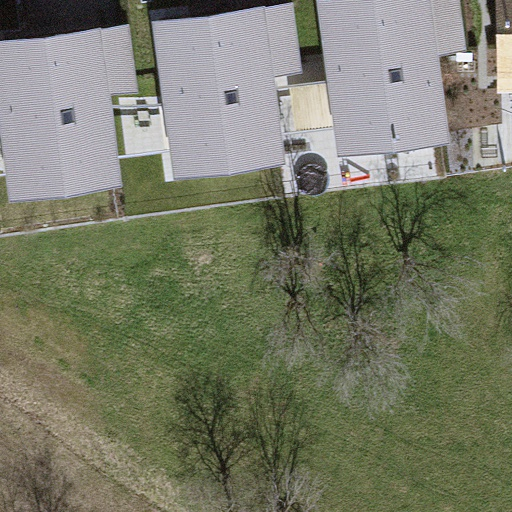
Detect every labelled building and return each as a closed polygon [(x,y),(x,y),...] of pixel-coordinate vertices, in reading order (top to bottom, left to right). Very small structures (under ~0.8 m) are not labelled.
[(454,0),(352,0),(331,3),(350,132),(435,120),(424,47),(460,42),(454,0)] [(511,0),(503,0),(503,96),(511,95),(511,0)] [(287,6),(166,23),(178,110),(264,98),(259,67),(296,62),(287,6)] [(60,38),(1,46),(12,131),(106,119),(102,89),(68,94),(60,38)] [(134,120),(135,148),(166,147),(163,88),(131,90),(132,120),(134,120)]
